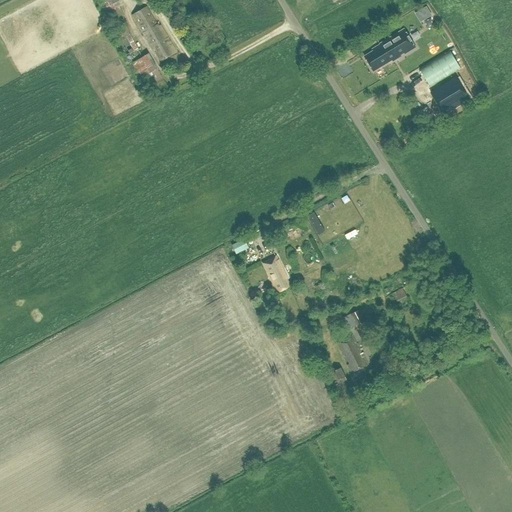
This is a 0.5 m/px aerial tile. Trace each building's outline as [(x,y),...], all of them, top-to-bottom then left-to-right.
[(129,56),(131,60),(141,54),(129,34),(119,7),(120,7),(117,0),(107,0),(103,2),(118,41),(115,43),(124,59),(129,56)] [(132,16),(160,62),(174,53),(158,26),(146,7),(132,16)] [(425,22),(429,33),(442,29),(438,17),(425,22)] [(374,51),(365,57),(373,71),(386,64),(392,61),(393,63),(414,51),(402,30),(376,46),(376,47),(373,49),(374,51)] [(450,50),(419,68),(430,87),(460,68),(450,50)] [(149,54),(133,63),(147,86),(155,101),(171,93),(162,79),(157,69),(149,54)] [(470,100),(456,77),(431,93),(444,115),(470,100)] [(235,255),(248,249),(243,239),(231,245),(235,255)] [(272,285),(275,293),(288,287),(284,279),(285,279),(275,257),(262,264),(272,285)] [(397,302),(407,297),(402,288),(392,294),(397,302)] [(328,303),(340,297),(336,289),(324,295),(328,303)] [(359,310),(350,315),(356,327),(366,322),(359,310)] [(343,318),(349,330),(356,327),(350,315),(343,318)] [(366,322),(356,327),(362,340),(372,335),(366,322)] [(346,365),(351,374),(368,365),(352,335),(337,343),(346,362),(348,361),(349,364),(346,365)] [(334,394),(350,386),(340,368),(324,376),(334,394)]
